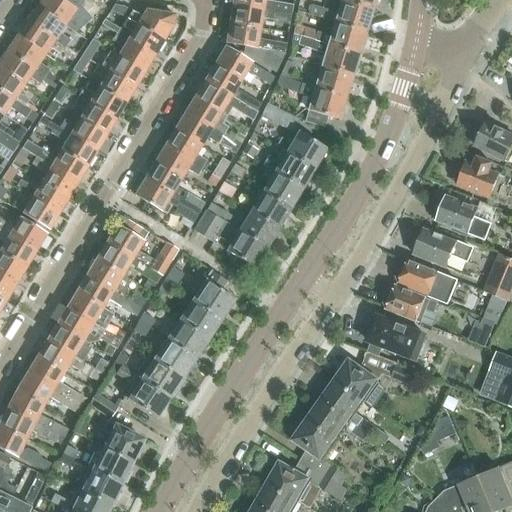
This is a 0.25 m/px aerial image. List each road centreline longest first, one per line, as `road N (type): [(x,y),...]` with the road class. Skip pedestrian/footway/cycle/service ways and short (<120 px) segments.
road 1 (residential): [(0,368),(196,43),(205,0)]
road 2 (residential): [(330,301),(421,150),(453,53)]
road 3 (unclassified): [(161,511),(301,282)]
road 4 (unclassified): [(301,282),(382,145),(416,42)]
road 5 (residential): [(195,511),(330,301)]
